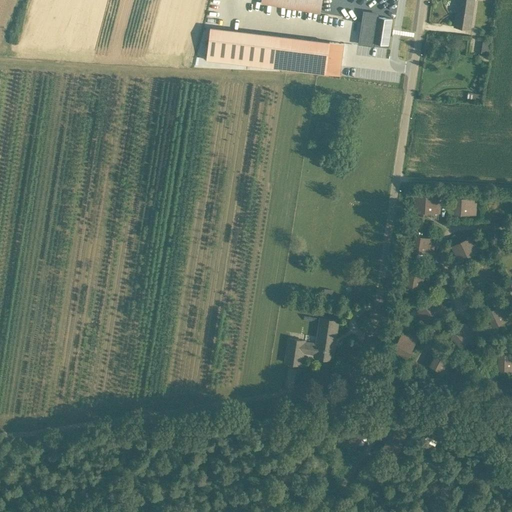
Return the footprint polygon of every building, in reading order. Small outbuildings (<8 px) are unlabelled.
[(261,0),(261,2),(319,13),(321,0),(261,0)] [(470,28),(474,0),(458,0),(454,26),(470,28)] [(360,40),(388,45),(392,20),(376,17),(375,25),(364,24),(363,30),(361,30),(360,40)] [(344,43),(330,41),(220,27),(211,26),(207,59),(326,74),(340,75),(344,43)] [(488,54),(490,43),(482,42),(480,52),(488,54)] [(481,93),(468,91),(467,99),(480,100),(481,93)] [(317,120),(315,132),(324,133),(326,122),(317,120)] [(415,209),(440,211),(440,200),(438,200),(439,197),(416,196),(415,209)] [(454,212),(476,214),(477,202),(474,201),(474,198),(455,196),(454,212)] [(410,251),(433,254),(435,241),(433,241),(433,236),(412,234),(410,251)] [(459,258),(480,248),(475,239),(474,240),(472,236),(453,245),(459,258)] [(405,283),(416,285),(426,287),(428,277),(427,277),(428,271),(407,268),(405,283)] [(323,296),(332,297),(333,290),(324,288),(323,296)] [(415,311),(425,323),(446,306),(438,297),(436,299),(433,296),(415,311)] [(488,312),(492,321),(494,325),(511,316),(511,314),(507,305),(504,306),(503,304),(488,312)] [(315,356),(332,358),(338,319),(320,316),(315,343),(305,342),(305,340),(289,338),(286,361),(301,364),(303,351),(315,353),(315,356)] [(469,323),(466,325),(464,323),(451,334),(461,346),(477,332),(469,323)] [(407,357),(417,337),(404,330),(394,350),(407,357)] [(511,351),(498,352),(498,368),(511,368),(511,351)] [(431,364),(440,369),(447,372),(453,360),(438,352),(431,364)] [(345,435),(353,440),(357,443),(369,426),(358,417),(349,430),(347,429),(345,433),(346,434),(345,435)] [(441,441),(448,428),(433,420),(426,434),(441,441)] [(399,449),(407,431),(392,425),(384,442),(399,449)] [(511,490),(511,473),(506,471),(499,485),(511,490)] [(433,495),(442,482),(428,473),(419,486),(433,495)]
